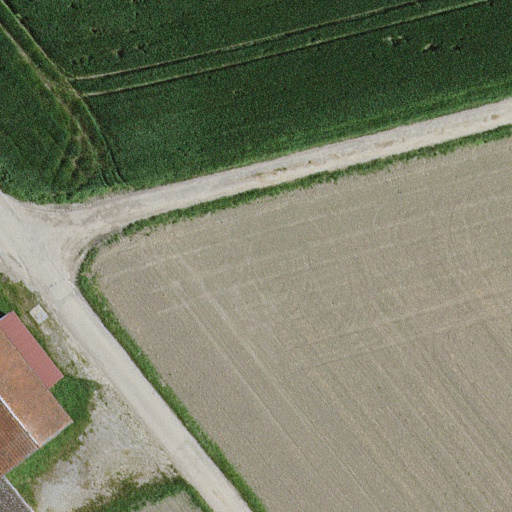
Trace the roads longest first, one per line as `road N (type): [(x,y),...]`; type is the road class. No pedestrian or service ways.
road 1 (unclassified): [(511,114),(14,242)]
road 2 (unclassified): [(226,511),(14,242)]
